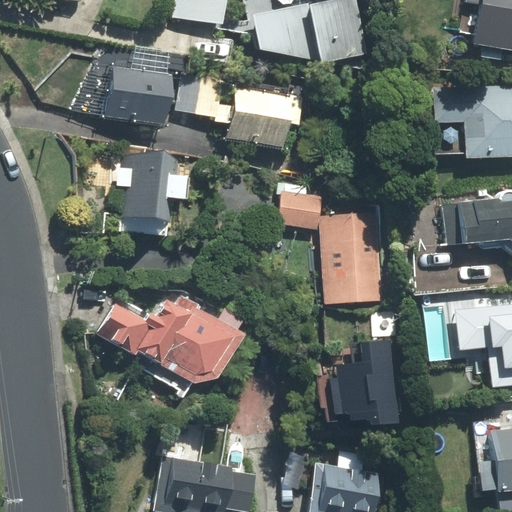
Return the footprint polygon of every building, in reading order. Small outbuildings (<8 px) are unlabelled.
[(219,0),(180,0),(175,25),(212,33),(219,0)] [(511,0),(473,0),(466,46),(511,53),(511,0)] [(340,6),(245,27),(251,54),(310,62),(312,69),(352,60),(340,6)] [(164,88),(110,77),(100,122),(155,133),(164,88)] [(216,83),(176,79),(172,116),(212,120),(216,83)] [(511,158),(511,91),(429,94),(430,126),(458,126),(459,160),(511,158)] [(285,110),(229,99),(220,141),(276,153),(285,110)] [(168,164),(126,156),(112,225),(154,233),(168,164)] [(314,203),(279,197),(274,226),(309,232),(314,203)] [(511,204),(455,211),(459,247),(511,240),(511,204)] [(370,221),(316,225),(321,308),(375,305),(370,221)] [(511,297),(451,302),(455,351),(486,348),(489,385),(511,383),(511,297)] [(120,304),(99,335),(179,389),(199,385),(225,345),(218,340),(223,333),(200,317),(192,329),(161,308),(149,324),(120,304)] [(382,428),(377,347),(319,351),(323,417),(333,417),(334,425),(352,424),(352,430),(382,428)] [(511,434),(485,437),(491,493),(511,490),(511,434)] [(214,511),(223,473),(169,462),(161,506),(191,511),(214,511)] [(372,511),(378,479),(325,470),(317,511),(372,511)]
